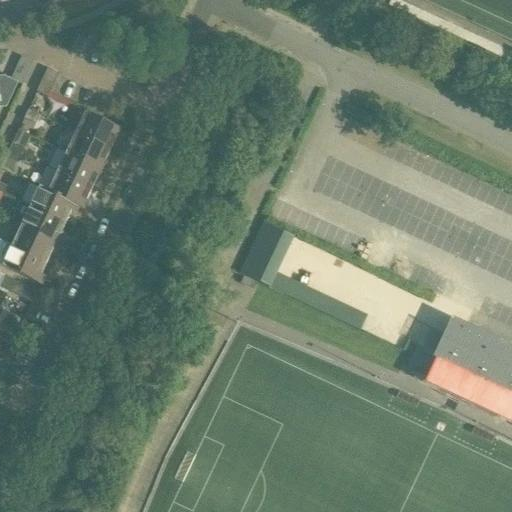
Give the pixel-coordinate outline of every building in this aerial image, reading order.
[(0,103),(1,108),(5,107),(17,84),(21,86),(32,62),(21,57),(11,80),(3,76),(0,76),(0,103)] [(36,92),(47,98),(58,74),(47,69),(36,92)] [(27,111),(24,119),(35,125),(39,117),(27,111)] [(120,130),(84,113),(75,134),(110,150),(120,130)] [(29,136),(18,131),(9,150),(20,156),(29,136)] [(65,153),(101,170),(110,150),(75,134),(65,153)] [(17,164),(20,156),(9,150),(5,158),(17,164)] [(56,173),(92,189),(101,170),(65,153),(56,173)] [(38,188),(83,209),(92,189),(56,173),(48,191),(44,189),(44,190),(38,187),(38,188)] [(74,206),(82,210),(83,209),(38,188),(29,207),(65,224),(74,206)] [(20,227),(56,244),(65,224),(29,207),(20,203),(11,222),(20,226),(20,227)] [(11,246),(46,263),(56,244),(20,227),(11,246)] [(258,283),(359,330),(366,315),(276,273),(293,237),(282,232),(258,283)] [(0,266),(37,284),(46,263),(11,246),(6,257),(0,254),(0,266)] [(252,290),(255,282),(243,276),(239,284),(252,290)] [(0,286),(0,288),(7,292),(13,281),(5,277),(0,286)] [(13,281),(7,292),(15,296),(21,284),(13,281)] [(19,321),(0,312),(0,355),(2,357),(19,321)] [(511,345),(508,343),(506,349),(449,323),(432,359),(436,361),(511,396),(511,345)] [(511,423),(511,396),(436,361),(425,384),(511,423)]
